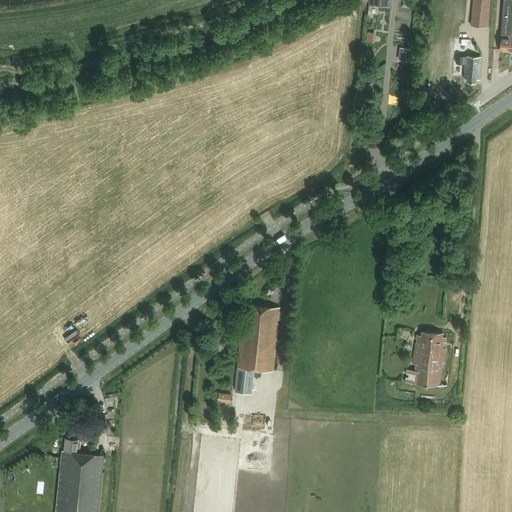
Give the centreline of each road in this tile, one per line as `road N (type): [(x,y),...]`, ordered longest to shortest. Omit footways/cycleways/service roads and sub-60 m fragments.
road 1 (secondary): [(0,442),(282,240)]
road 2 (secondary): [(282,240),(395,178),(511,98)]
